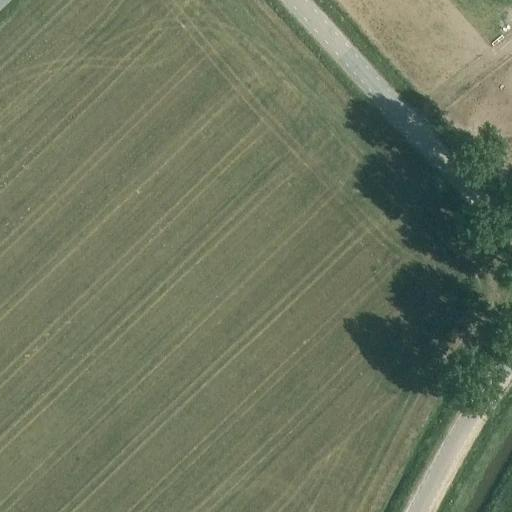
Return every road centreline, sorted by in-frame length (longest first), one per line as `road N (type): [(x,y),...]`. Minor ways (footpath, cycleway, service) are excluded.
road 1 (tertiary): [(511,237),(296,0)]
road 2 (tertiary): [(418,511),(511,359)]
